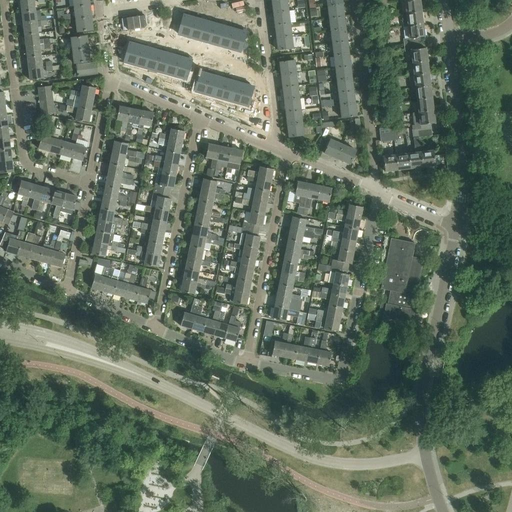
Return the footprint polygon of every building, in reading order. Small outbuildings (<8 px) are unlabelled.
[(23,0),(20,0),(21,12),(35,10),(33,0),(23,0)] [(274,0),(272,0),(273,13),(288,11),(286,0),(274,0)] [(419,0),(414,0),(405,1),(406,14),(421,12),(419,0)] [(327,7),(329,19),(344,17),(342,5),(327,7)] [(90,6),(74,7),(75,20),(91,18),(90,6)] [(21,12),(23,23),(47,21),(46,16),(36,18),(35,10),(21,12)] [(288,11),(273,13),(275,25),(290,23),(288,11)] [(184,12),(178,34),(190,37),(196,15),(184,12)] [(421,12),(406,14),(408,26),(422,24),(421,12)] [(196,15),(190,37),(200,40),(206,18),(196,15)] [(345,29),(344,17),(329,19),(331,31),(345,29)] [(91,18),(75,20),(77,32),(93,31),(91,18)] [(206,18),(200,40),(209,43),(216,21),(206,18)] [(23,23),(24,35),(38,33),(37,26),(47,25),(47,21),(23,23)] [(216,21),(209,43),(219,45),(225,23),(216,21)] [(225,23),(219,45),(229,48),(235,26),(225,23)] [(275,25),(276,38),(291,36),(290,23),(275,25)] [(403,39),(404,45),(420,43),(419,38),(424,37),(422,24),(408,26),(409,38),(403,39)] [(235,26),(229,48),(241,51),(247,29),(235,26)] [(347,42),(345,29),(331,31),(332,44),(347,42)] [(38,33),(24,35),(26,46),(50,43),(49,39),(43,39),(43,40),(39,40),(38,33)] [(71,38),(72,51),(88,49),(86,36),(71,38)] [(291,36),(276,38),(278,51),(293,49),(291,36)] [(130,40),(124,61),(136,65),(142,43),(130,40)] [(349,54),(347,42),(332,44),(334,56),(349,54)] [(26,46),(27,57),(41,56),(40,49),(44,48),(44,49),(50,48),(50,43),(26,46)] [(142,43),(136,65),(145,67),(152,46),(142,43)] [(421,49),(420,43),(404,45),(405,51),(411,51),(412,63),(427,61),(425,48),(421,49)] [(152,46),(145,67),(155,70),(161,48),(152,46)] [(161,48),(155,70),(165,73),(171,51),(161,48)] [(88,49),(72,51),(74,64),(90,62),(88,49)] [(171,51),(165,73),(175,76),(181,54),(171,51)] [(181,54),(175,76),(186,79),(193,57),(181,54)] [(334,56),(335,68),(350,66),(349,54),(334,56)] [(41,56),(27,57),(28,69),(42,67),(41,56)] [(279,63),(281,75),(296,73),(294,61),(279,63)] [(412,63),(414,75),(429,73),(427,61),(412,63)] [(76,65),(78,76),(97,74),(96,63),(76,65)] [(335,68),(337,81),(352,79),(350,66),(335,68)] [(42,67),(28,69),(30,80),(43,79),(42,67)] [(199,77),(195,91),(204,94),(210,72),(200,69),(198,76),(199,77)] [(325,69),(318,70),(320,82),(327,80),(325,69)] [(210,72),(204,94),(213,96),(219,74),(210,72)] [(296,73),(281,75),(282,88),(297,86),(296,73)] [(414,75),(415,88),(430,86),(429,73),(414,75)] [(219,74),(213,96),(222,98),(228,76),(219,74)] [(228,76),(222,98),(230,101),(236,79),(228,76)] [(236,79),(230,101),(239,103),(245,81),(236,79)] [(352,79),(337,81),(338,93),(353,91),(352,79)] [(245,81),(239,103),(248,106),(254,84),(245,81)] [(75,96),(93,100),(95,88),(82,85),(81,93),(68,90),(67,95),(75,96)] [(38,88),(39,95),(52,93),(51,86),(38,88)] [(282,88),(284,100),(299,98),(297,86),(282,88)] [(430,86),(415,88),(417,100),(432,99),(430,86)] [(338,93),(340,106),(355,104),(353,91),(338,93)] [(52,93),(39,95),(40,102),(53,100),(52,93)] [(93,100),(75,96),(73,107),(91,111),(93,100)] [(299,98),(284,100),(285,113),(300,111),(299,98)] [(417,100),(418,112),(433,111),(432,99),(417,100)] [(40,102),(41,108),(54,107),(53,100),(40,102)] [(355,104),(340,106),(341,118),(356,116),(355,104)] [(91,111),(73,107),(62,105),(61,111),(76,114),(75,120),(89,122),(91,111)] [(54,107),(41,108),(42,115),(54,114),(54,107)] [(121,131),(126,133),(131,109),(119,107),(116,120),(123,121),(121,131)] [(131,109),(126,133),(126,135),(130,136),(133,123),(139,125),(142,111),(131,109)] [(142,111),(139,125),(139,129),(143,129),(143,125),(151,127),(153,113),(142,111)] [(285,113),(287,125),(302,123),(300,111),(285,113)] [(433,111),(418,112),(420,125),(412,126),(412,131),(430,129),(430,124),(435,123),(433,111)] [(302,123),(287,125),(288,138),(303,136),(302,123)] [(0,127),(0,138),(9,138),(7,126),(0,127)] [(38,148),(50,152),(56,129),(56,128),(51,127),(48,137),(42,135),(38,148)] [(379,130),(380,136),(396,134),(395,128),(379,130)] [(50,152),(61,155),(64,142),(58,140),(60,130),(56,129),(50,152)] [(164,140),(182,143),(184,132),(171,129),(170,135),(166,134),(164,140)] [(431,136),(430,129),(412,131),(413,138),(414,138),(419,137),(431,136)] [(396,134),(380,136),(381,142),(397,140),(396,134)] [(408,154),(410,169),(423,167),(421,152),(419,137),(414,138),(416,153),(408,154)] [(9,138),(0,138),(0,150),(10,149),(9,138)] [(167,146),(166,152),(180,154),(182,143),(164,140),(159,139),(158,144),(167,146)] [(324,153),(337,159),(343,145),(330,140),(324,153)] [(112,153),(125,155),(135,157),(136,152),(126,150),(128,144),(114,141),(112,153)] [(64,142),(61,155),(71,158),(75,145),(64,142)] [(211,169),(215,170),(220,147),(208,144),(205,158),(212,159),(211,169)] [(75,145),(71,158),(83,161),(86,148),(75,145)] [(343,145),(337,159),(350,164),(356,151),(343,145)] [(220,147),(215,170),(221,171),(222,167),(227,168),(231,149),(220,147)] [(0,150),(0,161),(12,160),(10,149),(0,150)] [(231,149),(227,168),(239,170),(242,151),(231,149)] [(421,152),(423,167),(435,166),(433,151),(421,152)] [(156,156),(155,161),(177,166),(180,154),(166,152),(165,158),(156,156)] [(110,164),(123,167),(125,155),(112,153),(110,164)] [(396,155),(398,170),(410,169),(408,154),(396,155)] [(398,170),(396,155),(383,157),(385,172),(398,170)] [(0,161),(0,173),(13,172),(12,160),(0,161)] [(162,174),(175,177),(177,166),(155,161),(153,166),(163,168),(162,174)] [(107,175),(125,179),(126,173),(122,172),(123,167),(110,164),(107,175)] [(248,177),(271,181),(273,170),(260,167),(259,173),(248,170),(247,177),(248,177)] [(155,184),(154,190),(169,193),(170,188),(173,188),(175,177),(162,174),(160,185),(155,184)] [(105,186),(119,189),(120,183),(130,185),(132,180),(125,179),(107,175),(105,186)] [(255,190),(268,193),(271,181),(248,177),(247,180),(257,182),(255,190)] [(201,191),(224,195),(225,190),(215,188),(217,182),(203,179),(201,191)] [(29,197),(33,184),(21,181),(17,194),(23,196),(22,200),(23,200),(21,206),(26,207),(29,197)] [(299,206),(304,207),(309,184),(297,182),(293,202),(299,203),(299,206)] [(31,209),(37,211),(44,187),(33,184),(29,197),(34,199),(31,209)] [(317,200),(320,186),(309,184),(304,207),(303,211),(306,211),(307,208),(309,208),(311,199),(317,200)] [(116,201),(120,201),(126,203),(127,198),(117,196),(119,189),(105,186),(103,198),(116,201)] [(320,186),(317,200),(329,202),(331,189),(320,186)] [(44,187),(37,211),(42,212),(45,202),(51,204),(55,191),(44,187)] [(150,204),(151,208),(168,211),(171,199),(168,199),(169,193),(154,190),(151,202),(150,204)] [(244,193),(243,199),(266,204),(268,193),(255,190),(254,195),(244,193)] [(65,194),(55,191),(51,204),(56,205),(53,215),(59,217),(62,207),(65,194)] [(201,191),(199,202),(212,205),(213,198),(223,200),(224,195),(201,191)] [(65,194),(62,207),(73,210),(77,197),(65,194)] [(1,196),(0,197),(0,221),(2,222),(8,224),(13,212),(2,208),(6,198),(1,196)] [(116,201),(103,198),(101,209),(114,212),(116,201)] [(252,206),(251,212),(264,215),(266,204),(243,199),(242,204),(252,206)] [(196,213),(219,218),(220,213),(211,211),(212,205),(199,202),(196,213)] [(337,214),(360,219),(362,207),(349,205),(347,212),(338,210),(337,214)] [(154,213),(153,219),(166,222),(168,211),(151,208),(146,206),(144,212),(154,213)] [(98,220),(117,224),(122,225),(123,219),(113,217),(114,212),(101,209),(98,220)] [(242,228),(261,232),(264,215),(251,212),(248,223),(244,222),(242,228)] [(194,224),(207,227),(209,221),(218,223),(219,218),(196,213),(194,224)] [(360,219),(337,214),(336,214),(335,220),(345,222),(344,227),(357,230),(360,219)] [(13,215),(12,219),(20,221),(18,229),(25,231),(28,219),(13,215)] [(290,229),(314,233),(315,229),(309,227),(304,227),(306,220),(292,217),(290,229)] [(141,229),(147,230),(164,233),(166,222),(153,219),(152,225),(142,223),(141,229)] [(98,220),(96,231),(110,234),(111,228),(116,229),(117,224),(98,220)] [(192,236),(215,240),(216,235),(211,234),(211,233),(206,232),(207,227),(194,224),(192,236)] [(332,237),(355,241),(357,230),(344,227),(343,233),(333,231),(332,237)] [(239,245),(257,249),(261,232),(242,228),(241,234),(239,245)] [(288,240),(301,242),(302,237),(313,239),(314,233),(290,229),(288,240)] [(59,237),(69,239),(70,233),(61,230),(59,237)] [(150,234),(148,242),(162,244),(164,233),(147,230),(146,234),(150,234)] [(94,242),(111,246),(117,247),(118,243),(112,242),(114,235),(110,234),(96,231),(94,242)] [(6,252),(17,255),(21,242),(22,237),(5,233),(0,243),(0,245),(7,247),(6,252)] [(25,243),(21,242),(17,255),(28,258),(34,235),(35,235),(28,233),(25,243)] [(28,258),(39,261),(43,248),(36,246),(39,237),(34,235),(28,258)] [(215,240),(192,236),(190,247),(203,250),(204,242),(214,244),(215,240)] [(336,249),(340,250),(353,252),(355,241),(332,237),(331,241),(338,243),(336,249)] [(417,258),(412,257),(415,243),(391,239),(380,289),(390,291),(388,304),(386,304),(383,318),(412,324),(415,310),(411,309),(412,304),(414,305),(417,289),(416,289),(420,266),(421,266),(423,259),(417,258)] [(39,261),(50,264),(54,251),(56,242),(52,240),(50,246),(44,244),(43,248),(39,261)] [(285,251),(309,256),(310,251),(300,249),(301,242),(288,240),(285,251)] [(111,246),(94,242),(92,254),(105,257),(106,249),(111,250),(111,246)] [(146,253),(160,256),(162,244),(148,242),(146,253)] [(257,249),(239,245),(234,244),(234,248),(240,249),(239,256),(242,257),(255,260),(257,249)] [(190,247),(187,258),(201,261),(203,250),(190,247)] [(331,266),(347,269),(348,264),(351,264),(353,252),(340,250),(338,261),(333,260),(331,266)] [(54,251),(50,264),(61,268),(65,255),(54,251)] [(285,251),(283,262),(297,265),(298,257),(308,259),(309,256),(285,251)] [(160,256),(146,253),(143,252),(142,252),(141,258),(145,258),(144,265),(157,267),(160,256)] [(230,267),(235,268),(253,271),(255,260),(242,257),(241,263),(231,261),(230,267)] [(185,269),(198,272),(200,265),(210,267),(210,263),(201,261),(187,258),(185,269)] [(281,274),(304,278),(305,274),(295,272),(297,265),(283,262),(281,274)] [(328,283),(333,284),(346,286),(349,275),(346,274),(347,269),(331,266),(330,272),(328,283)] [(91,288),(102,291),(108,268),(104,267),(101,277),(95,275),(91,288)] [(102,291),(113,294),(118,277),(113,276),(114,270),(108,268),(102,291)] [(237,280),(251,283),(253,271),(235,268),(234,273),(238,273),(237,280)] [(198,272),(185,269),(183,281),(200,284),(206,285),(207,280),(197,278),(198,272)] [(118,277),(113,294),(125,298),(131,275),(131,274),(126,273),(124,279),(118,277)] [(279,285),(292,288),(294,280),(303,282),(304,278),(281,274),(279,285)] [(125,298),(135,301),(139,288),(133,286),(136,276),(131,275),(125,298)] [(139,288),(135,301),(147,304),(150,291),(145,289),(147,279),(142,278),(139,288)] [(237,280),(235,291),(248,293),(251,283),(237,280)] [(200,284),(183,281),(180,292),(194,295),(195,288),(199,289),(200,284)] [(322,287),(321,293),(344,298),(346,286),(333,284),(332,289),(322,287)] [(279,285),(276,296),(300,301),(300,296),(291,294),(292,288),(279,285)] [(248,293),(235,291),(225,289),(225,293),(230,294),(230,302),(246,305),(248,293)] [(330,300),(328,306),(342,309),(344,298),(321,293),(320,298),(330,300)] [(274,307),(288,310),(289,303),(299,305),(300,301),(276,296),(274,307)] [(190,315),(184,313),(180,326),(191,329),(198,306),(200,301),(194,299),(190,315)] [(198,306),(191,329),(202,332),(206,319),(207,316),(200,314),(202,307),(198,306)] [(316,315),(339,320),(342,309),(328,306),(327,312),(317,310),(316,315)] [(288,310),(274,307),(272,319),(285,321),(287,315),(298,317),(299,312),(288,310)] [(202,332),(213,335),(220,312),(215,311),(212,321),(206,319),(202,332)] [(213,335),(224,338),(228,325),(222,324),(223,320),(225,314),(220,312),(213,335)] [(339,320),(316,315),(315,321),(325,323),(324,329),(337,331),(339,320)] [(236,317),(231,316),(228,326),(228,325),(224,338),(236,342),(240,329),(241,323),(235,321),(236,317)] [(294,360),(306,362),(310,338),(305,337),(303,347),(297,346),(294,360)] [(310,338),(306,362),(317,364),(320,351),(314,350),(316,339),(310,338)] [(322,340),(320,351),(317,364),(328,366),(331,353),(325,352),(326,345),(325,345),(326,341),(322,340)] [(272,355),(283,357),(286,344),(274,342),(272,355)] [(286,344),(283,357),(294,360),(297,346),(286,344)]
